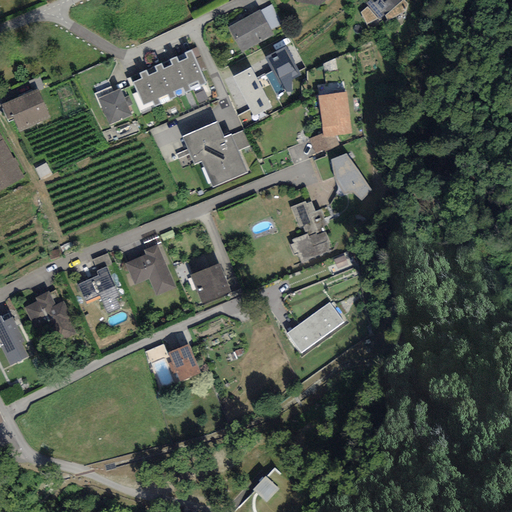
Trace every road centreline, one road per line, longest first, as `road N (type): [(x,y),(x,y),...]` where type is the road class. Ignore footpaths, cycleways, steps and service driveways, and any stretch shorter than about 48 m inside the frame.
road 1 (residential): [(312,168),(0,297)]
road 2 (track): [(209,511),(86,473)]
